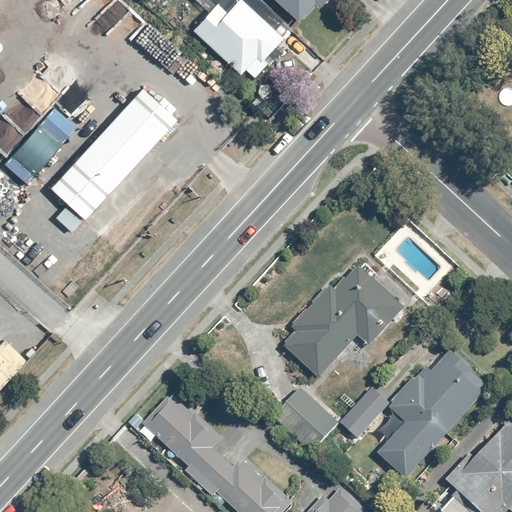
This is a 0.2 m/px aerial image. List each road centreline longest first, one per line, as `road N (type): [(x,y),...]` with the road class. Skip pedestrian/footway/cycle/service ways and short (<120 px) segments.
road 1 (residential): [(0,486),(356,101)]
road 2 (residential): [(511,246),(356,101)]
road 3 (residential): [(356,101),(448,0)]
